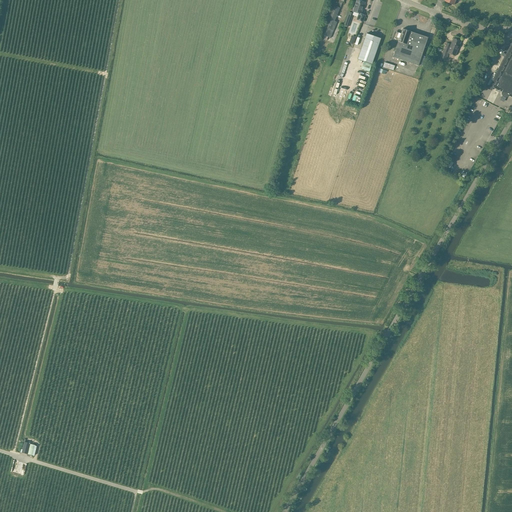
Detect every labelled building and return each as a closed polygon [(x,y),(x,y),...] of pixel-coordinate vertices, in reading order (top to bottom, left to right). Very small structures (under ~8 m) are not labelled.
[(339,0),(338,3),(337,3),(336,6),(332,4),(320,34),(330,38),(337,22),(334,21),(340,8),(343,1),(343,0),(339,0)] [(365,2),(357,0),(356,0),(353,12),(359,14),(357,20),(363,22),(365,15),(361,14),(363,7),(364,7),(365,4),(364,4),(365,2)] [(428,37),(402,29),(393,57),(418,66),(428,37)] [(381,38),(366,33),(357,59),(372,64),(381,38)] [(455,56),(461,41),(453,38),(451,45),(446,43),(440,58),(445,60),(448,53),(455,56)] [(509,96),(511,97),(511,43),(491,86),(494,87),(494,88),(501,92),(501,93),(501,94),(502,95),(502,96),(503,97),(504,98),(506,98),(507,98),(508,97),(509,96)] [(394,70),(396,65),(385,62),(383,67),(394,70)] [(343,99),(343,97),(347,98),(348,92),(339,90),(338,98),(343,99)] [(30,443),(24,442),(22,453),(28,454),(30,443)]
